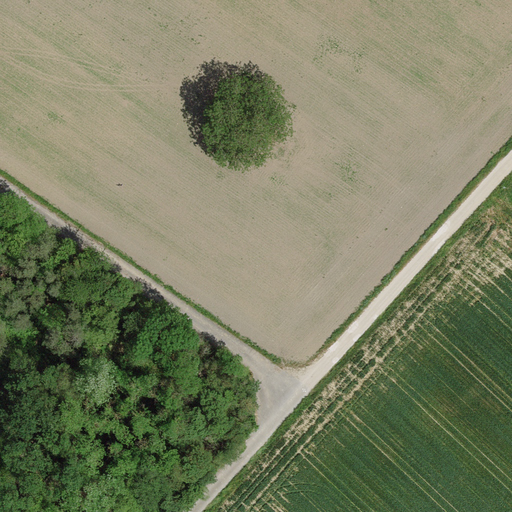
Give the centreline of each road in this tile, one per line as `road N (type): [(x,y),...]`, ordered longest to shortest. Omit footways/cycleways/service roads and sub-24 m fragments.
road 1 (unclassified): [(0,182),(298,396)]
road 2 (track): [(298,396),(511,161)]
road 3 (unclassified): [(193,511),(298,396)]
